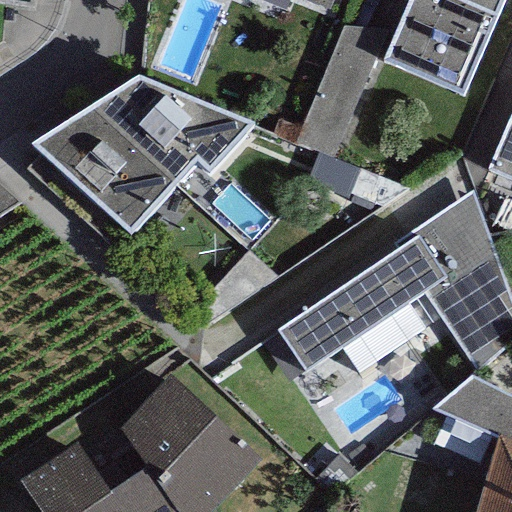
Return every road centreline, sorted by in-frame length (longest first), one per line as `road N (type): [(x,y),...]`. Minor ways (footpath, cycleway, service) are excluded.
road 1 (unknown): [(0,131),(141,281),(182,312),(219,319),(268,308),(444,209)]
road 2 (residential): [(0,92),(45,64),(93,0)]
